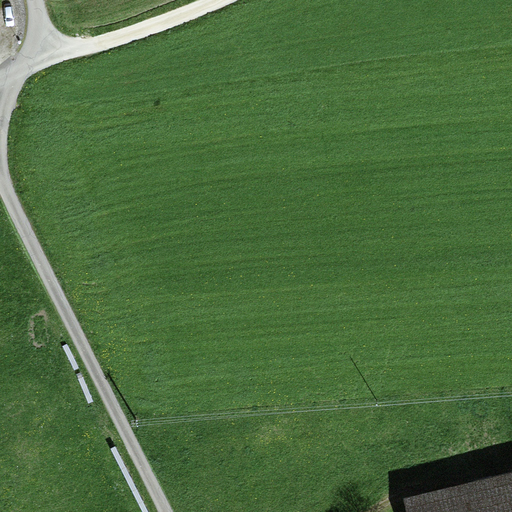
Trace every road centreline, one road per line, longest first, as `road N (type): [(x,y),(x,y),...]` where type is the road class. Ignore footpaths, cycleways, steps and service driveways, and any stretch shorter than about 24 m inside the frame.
road 1 (residential): [(0,177),(166,511)]
road 2 (track): [(42,48),(95,44),(217,0)]
